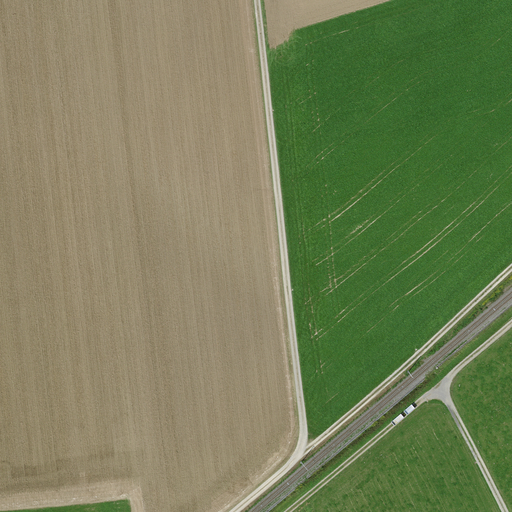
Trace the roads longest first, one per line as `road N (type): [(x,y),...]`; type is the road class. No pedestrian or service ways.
road 1 (track): [(258,0),(303,416),(298,458)]
road 2 (track): [(292,511),(511,324)]
road 3 (track): [(511,274),(298,458)]
road 4 (track): [(503,511),(440,389)]
